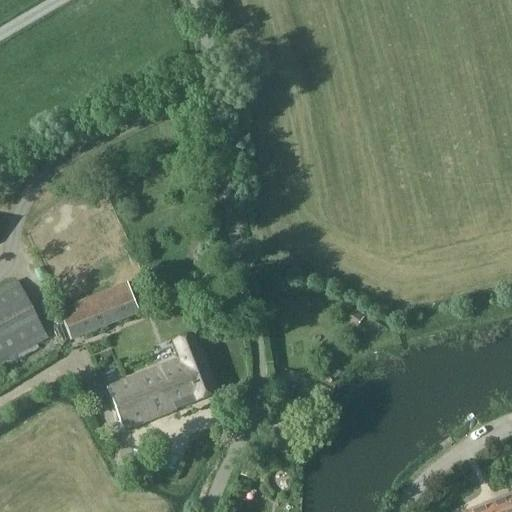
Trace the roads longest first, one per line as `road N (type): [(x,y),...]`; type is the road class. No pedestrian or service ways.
road 1 (unclassified): [(210,511),(253,416),(259,370),(194,0)]
road 2 (residential): [(511,428),(441,465),(400,511)]
